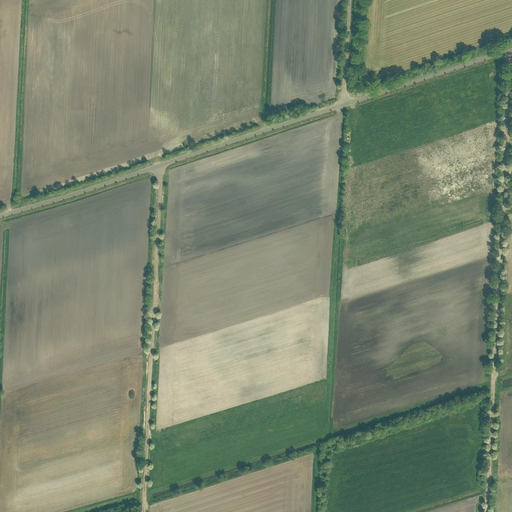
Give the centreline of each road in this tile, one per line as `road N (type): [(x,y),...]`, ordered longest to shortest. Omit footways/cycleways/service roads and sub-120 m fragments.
road 1 (unclassified): [(511,48),(0,214)]
road 2 (track): [(509,49),(486,511)]
road 3 (track): [(160,165),(143,511)]
